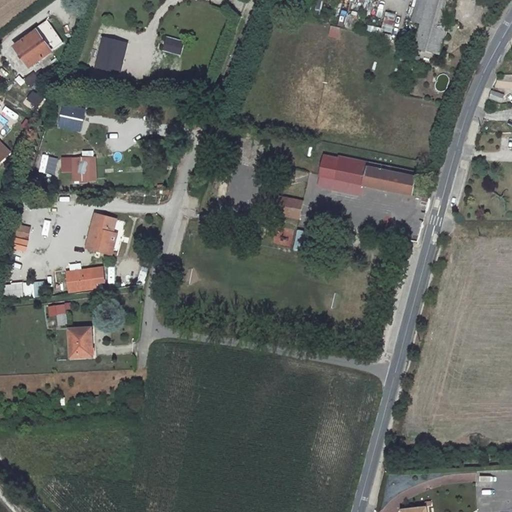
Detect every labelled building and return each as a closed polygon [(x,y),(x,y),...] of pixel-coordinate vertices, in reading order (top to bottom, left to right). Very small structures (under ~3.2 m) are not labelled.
[(120,15),(126,0),(115,0),(111,11),(120,15)] [(419,0),(409,40),(418,43),(412,67),(438,74),(458,0),(419,0)] [(383,28),(370,27),(370,31),(394,33),(396,14),(385,13),(383,28)] [(330,37),(339,40),(342,29),(332,26),(330,37)] [(43,32),(21,49),(39,71),(60,54),(43,32)] [(126,42),(101,36),(93,71),(118,76),(126,42)] [(180,54),(183,42),(166,37),(163,49),(180,54)] [(49,97),(37,87),(23,103),(35,113),(49,97)] [(490,96),(488,103),(502,104),(503,96),(490,96)] [(82,133),(88,109),(64,103),(58,127),(82,133)] [(19,121),(22,116),(8,107),(5,113),(19,121)] [(0,121),(0,131),(5,135),(10,128),(0,121)] [(0,144),(0,160),(8,153),(0,144)] [(95,159),(83,160),(84,181),(96,181),(95,159)] [(365,207),(412,217),(416,193),(326,175),(321,198),(365,207)] [(363,217),(365,207),(321,198),(319,208),(363,217)] [(282,210),(278,234),(298,238),(303,214),(282,210)] [(41,223),(40,231),(48,232),(49,224),(41,223)] [(116,223),(106,257),(127,263),(136,228),(116,223)] [(40,269),(42,253),(27,252),(25,267),(40,269)] [(41,283),(10,285),(11,299),(42,297),(41,283)] [(118,288),(82,292),(83,300),(119,295),(118,288)] [(70,310),(62,311),(62,321),(70,320),(70,310)] [(94,338),(73,338),(73,366),(95,365),(94,338)]
